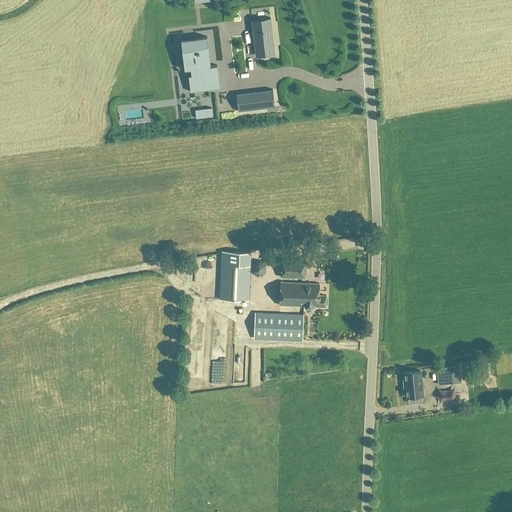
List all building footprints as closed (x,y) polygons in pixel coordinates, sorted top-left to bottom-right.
[(407,0),(420,111),(435,109),(434,101),(438,100),(431,36),(434,24),(434,21),(441,20),(442,22),(444,14),(452,13),(451,13),(470,11),(473,0),(407,0)] [(251,20),(256,56),(275,54),(271,18),(251,20)] [(189,39),(181,39),(183,52),(185,69),(191,68),(191,75),(189,75),(191,91),(214,88),(220,88),(218,75),(217,65),(210,66),(207,37),(189,39)] [(318,69),(301,72),(305,93),(340,88),(335,62),(318,65),(318,69)] [(236,93),(238,111),(275,107),(273,89),(236,93)] [(311,94),(314,109),(323,108),(322,104),(328,103),(326,91),(311,94)] [(248,300),(251,253),(222,251),(220,299),(248,300)] [(306,278),(306,260),(281,259),(280,278),(306,278)] [(299,305),(304,305),(305,306),(314,307),(314,306),(325,306),(326,296),(319,295),(320,284),(281,282),(280,305),(299,305)] [(304,314),(255,312),(254,339),(303,341),(304,314)] [(451,366),(437,368),(439,384),(453,383),(451,366)] [(421,395),(423,395),(420,370),(404,372),(405,380),(406,386),(404,386),(405,395),(407,395),(407,397),(409,396),(421,395)] [(423,411),(423,397),(398,398),(399,412),(423,411)]
